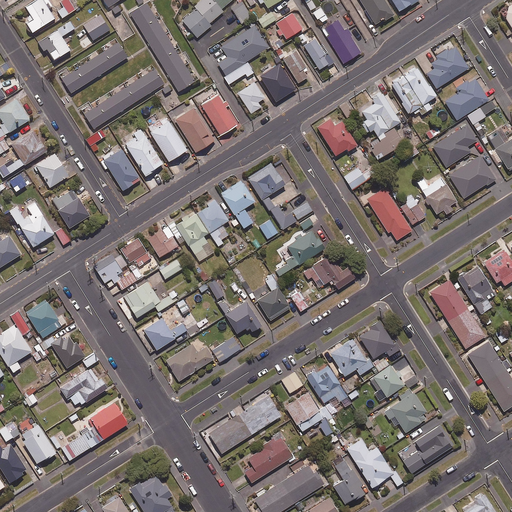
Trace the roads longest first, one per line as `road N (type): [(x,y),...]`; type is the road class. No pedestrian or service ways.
road 1 (residential): [(166,424),(386,284)]
road 2 (residential): [(124,224),(0,28)]
road 3 (tertiary): [(462,5),(284,123)]
road 4 (residential): [(492,451),(386,284)]
road 5 (residential): [(166,424),(64,262)]
road 6 (residential): [(386,284),(284,123)]
road 7 (tertiary): [(284,123),(124,224)]
road 8 (residential): [(29,511),(166,424)]
road 9 (residential): [(386,284),(511,204)]
